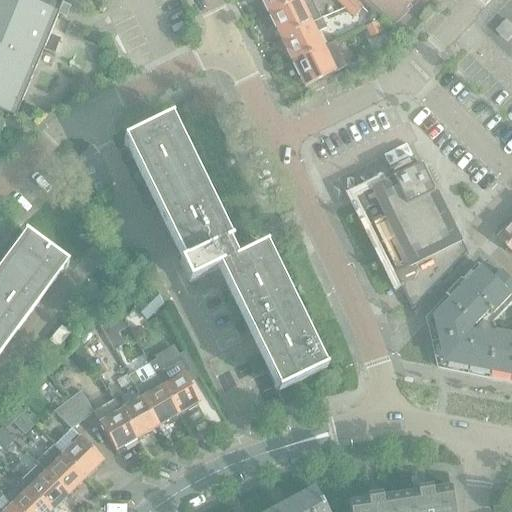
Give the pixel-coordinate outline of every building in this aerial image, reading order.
[(0,0),(0,111),(15,118),(64,0),(0,0)] [(261,0),(268,15),(298,0),(261,0)] [(298,0),(268,15),(280,39),(321,19),(316,9),(306,14),(299,0),(298,0)] [(355,2),(352,0),(337,0),(336,2),(343,8),(355,2)] [(343,8),(354,19),(363,10),(355,2),(343,8)] [(366,20),(371,24),(379,17),(370,10),(366,14),(366,20)] [(323,48),(316,34),(326,29),(321,19),(280,39),(292,63),(323,48)] [(380,33),(375,23),(365,28),(370,37),(380,33)] [(333,44),(323,48),(292,63),(304,88),(345,68),(333,44)] [(24,105),(20,114),(31,119),(35,109),(24,105)] [(327,369),(326,368),(321,370),(262,250),(266,248),(265,246),(235,261),(167,122),(172,119),(171,118),(124,141),(125,143),(130,140),(189,260),(179,265),(189,285),(224,267),(283,388),(278,391),(278,393),(327,369)] [(383,248),(415,314),(470,256),(427,169),(360,201),(383,248)] [(511,224),(499,238),(511,250),(511,224)] [(0,346),(62,262),(67,266),(68,264),(25,233),(24,234),(29,238),(0,277),(0,346)] [(479,264),(428,318),(439,367),(511,381),(511,333),(494,330),(493,323),(511,303),(511,296),(511,280),(503,273),(496,280),(479,264)] [(146,320),(155,311),(162,304),(154,289),(135,309),(146,320)] [(113,316),(100,329),(113,352),(117,350),(115,318),(113,316)] [(70,333),(61,325),(49,341),(59,349),(70,333)] [(178,416),(188,410),(188,411),(197,406),(197,405),(199,403),(183,376),(189,373),(182,361),(162,372),(155,361),(148,365),(154,377),(155,376),(178,416)] [(141,400),(140,400),(157,429),(178,416),(155,376),(154,377),(148,365),(127,377),(141,400)] [(114,402),(121,397),(114,385),(107,389),(114,402)] [(93,414),(81,392),(67,402),(82,422),(93,414)] [(140,400),(120,412),(136,440),(157,429),(140,400)] [(67,402),(53,413),(71,431),(72,430),(82,422),(67,402)] [(93,414),(99,424),(115,453),(126,447),(126,448),(135,442),(134,441),(136,440),(120,412),(114,402),(93,414)] [(14,407),(0,421),(0,426),(2,428),(5,431),(22,414),(14,407)] [(2,428),(0,429),(0,446),(10,437),(5,431),(2,428)] [(72,430),(71,431),(55,447),(63,455),(86,478),(92,472),(93,472),(101,465),(100,464),(103,462),(72,430)] [(53,446),(37,462),(39,464),(46,471),(69,495),(83,481),(86,478),(63,455),(55,447),(53,446)] [(32,470),(21,481),(22,482),(29,489),(51,511),(69,495),(46,471),(39,464),(32,470)] [(16,488),(4,500),(15,511),(51,511),(29,489),(22,482),(16,488)] [(453,511),(450,489),(432,491),(431,488),(417,490),(417,493),(400,496),(401,511),(453,511)] [(325,511),(314,491),(274,511),(325,511)] [(15,511),(4,500),(0,496),(0,510),(1,511),(15,511)] [(382,498),(381,496),(367,498),(368,500),(349,503),(349,511),(401,511),(400,496),(382,498)]
